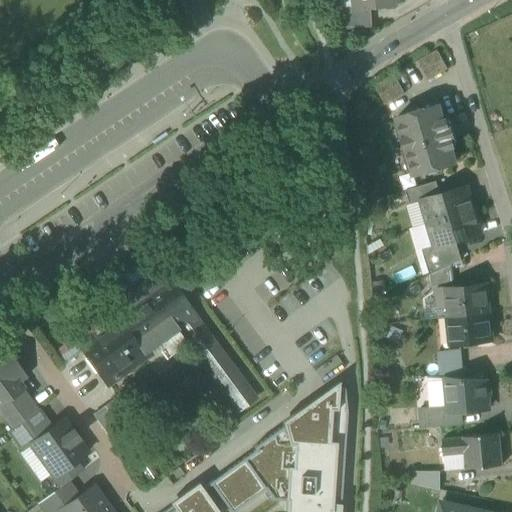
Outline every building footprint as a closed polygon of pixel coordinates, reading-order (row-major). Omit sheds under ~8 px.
[(350,8),(349,0),(332,0),(333,9),(340,9),(350,8)] [(349,0),(350,8),(351,9),(368,8),(392,6),(391,0),(349,0)] [(340,9),(341,29),(370,27),(368,8),(351,9),(350,8),(340,9)] [(416,62),(427,81),(447,70),(437,50),(416,62)] [(374,86),(385,105),(405,94),(394,75),(374,86)] [(406,150),(413,175),(456,163),(451,148),(455,147),(453,139),(455,138),(452,126),(449,127),(447,119),(443,120),(439,105),(396,118),(402,138),(400,138),(404,150),(406,150)] [(405,191),(409,205),(421,202),(420,201),(440,195),(436,182),(405,191)] [(421,202),(427,224),(474,210),(467,187),(440,195),(420,201),(421,202)] [(480,234),(474,210),(427,224),(434,247),(455,241),(480,234)] [(434,247),(427,224),(408,229),(423,277),(429,275),(422,250),(434,247)] [(429,275),(452,264),(461,260),(455,241),(434,247),(422,250),(429,275)] [(100,321),(102,325),(116,315),(143,353),(155,345),(176,329),(186,342),(236,410),(254,396),(198,322),(199,321),(168,278),(158,264),(156,265),(146,264),(115,286),(120,292),(106,302),(111,308),(101,316),(100,321)] [(454,284),(452,264),(429,275),(430,286),(454,284)] [(447,306),(448,317),(487,313),(484,284),(445,288),(445,291),(450,290),(451,297),(446,298),(447,306)] [(445,291),(445,288),(434,289),(436,307),(447,306),(446,298),(445,291)] [(490,341),(487,313),(448,317),(451,345),(490,341)] [(116,373),(143,353),(116,315),(102,325),(106,331),(80,350),(103,382),(104,382),(116,373)] [(176,329),(155,345),(165,358),(186,342),(176,329)] [(0,413),(2,417),(29,398),(23,390),(24,388),(19,381),(26,377),(1,343),(0,344),(0,413)] [(438,377),(444,378),(464,379),(461,349),(437,352),(438,377)] [(116,373),(104,382),(107,386),(119,377),(116,373)] [(447,406),(447,413),(460,411),(488,409),(485,380),(464,379),(444,378),(445,381),(447,406)] [(281,421),(282,426),(287,423),(289,426),(337,391),(338,381),(281,421)] [(429,408),(447,406),(445,381),(427,383),(429,408)] [(343,387),(337,391),(289,426),(287,423),(282,426),(253,447),(255,450),(209,483),(229,511),(232,511),(264,489),(272,500),(285,500),(284,511),(338,511),(346,414),(343,387)] [(119,395),(103,406),(120,429),(135,417),(119,395)] [(37,409),(29,398),(2,417),(10,428),(37,409)] [(92,414),(113,443),(125,435),(120,429),(103,406),(92,414)] [(423,408),(425,428),(461,425),(460,411),(447,413),(447,406),(429,408),(423,408)] [(8,430),(22,450),(29,445),(28,443),(50,427),(37,409),(10,428),(8,430)] [(29,445),(52,477),(74,461),(87,452),(63,418),(50,427),(28,443),(29,445)] [(463,455),(464,469),(501,466),(498,435),(462,439),(441,441),(443,457),(463,455)] [(463,455),(443,457),(444,471),(464,469),(463,455)] [(52,477),(59,487),(67,481),(81,471),(74,461),(52,477)] [(411,484),(440,490),(438,472),(410,472),(411,484)] [(77,496),(67,481),(59,487),(38,503),(44,511),(56,511),(58,511),(57,510),(77,496)] [(169,503),(171,506),(199,486),(197,482),(169,503)] [(58,511),(111,511),(93,485),(77,496),(57,510),(58,511)] [(218,511),(199,486),(171,506),(175,511),(218,511)]
